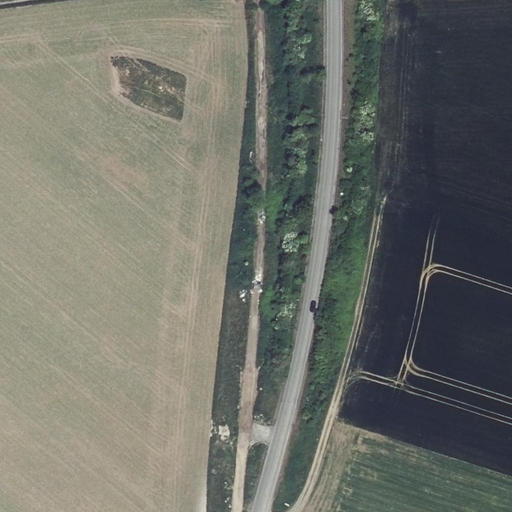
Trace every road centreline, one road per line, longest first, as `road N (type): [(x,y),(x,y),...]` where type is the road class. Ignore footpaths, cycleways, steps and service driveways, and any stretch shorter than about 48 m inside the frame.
road 1 (tertiary): [(259,511),(315,273),(329,161),(333,0)]
road 2 (track): [(258,0),(263,191),(236,511)]
